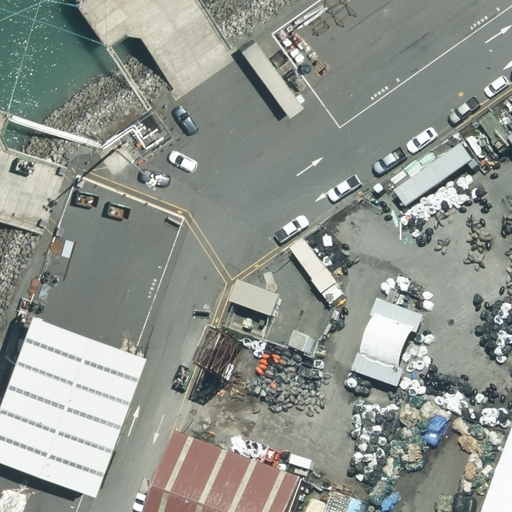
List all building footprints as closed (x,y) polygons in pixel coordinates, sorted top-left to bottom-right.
[(208,6),(186,20),(205,47),(226,33),(208,6)] [(304,106),(257,41),(242,53),(289,117),(304,106)] [(288,301),(247,286),(240,307),(280,322),(288,301)] [(145,353),(33,313),(0,404),(0,458),(95,493),(145,353)] [(425,332),(385,319),(366,375),(406,388),(425,332)] [(321,343),(303,335),(295,353),(348,376),(358,351),(323,337),(321,343)] [(309,511),(319,486),(191,440),(165,511),(309,511)] [(511,511),(511,459),(492,511),(511,511)] [(370,511),(372,509),(344,498),(338,511),(370,511)]
